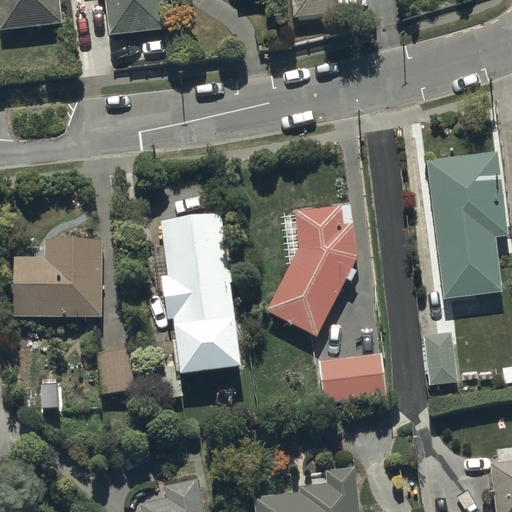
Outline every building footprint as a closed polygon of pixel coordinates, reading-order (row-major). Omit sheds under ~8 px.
[(61,0),(0,0),(0,18),(2,40),(65,33),(61,0)] [(164,0),(106,0),(111,43),(169,36),(164,0)] [(344,21),(341,0),(293,0),(297,27),(344,21)] [(498,162),(429,170),(444,309),(463,307),(464,318),(496,314),(494,300),(503,299),(496,248),(508,246),(498,162)] [(351,214),(295,220),(301,254),(267,321),(317,346),(357,269),(351,214)] [(162,230),(165,258),(151,260),(156,297),(163,296),(167,329),(174,329),(175,341),(171,341),(174,373),(146,375),(151,408),(182,404),(181,389),(242,382),(232,291),(237,291),(234,262),(226,263),(222,223),(162,230)] [(16,267),(16,325),(100,325),(100,248),(45,248),(45,267),(16,267)] [(452,340),(425,343),(429,393),(457,390),(452,340)] [(141,357),(97,359),(102,400),(143,398),(141,357)] [(381,361),(319,368),(325,412),(386,405),(381,361)] [(511,511),(511,470),(492,472),(495,511),(511,511)] [(357,511),(355,477),(326,480),(328,495),(300,497),(300,503),(255,507),(255,511),(357,511)] [(154,511),(203,511),(199,489),(163,496),(166,510),(154,511)]
